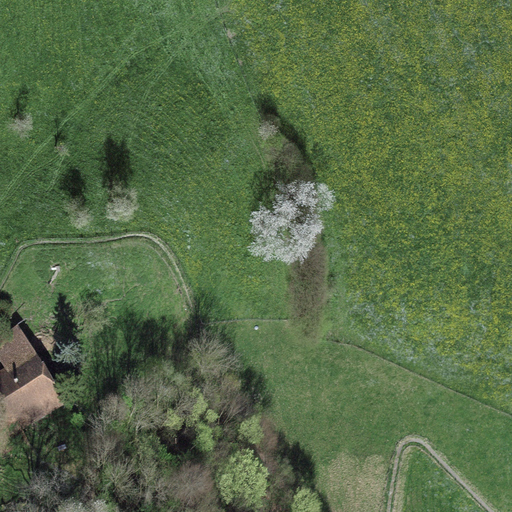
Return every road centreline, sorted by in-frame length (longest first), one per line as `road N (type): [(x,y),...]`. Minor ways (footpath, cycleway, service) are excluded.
road 1 (track): [(0,295),(19,258),(38,250),(151,243),(184,295),(270,511)]
road 2 (track): [(394,511),(400,463),(405,449),(417,446),(487,511)]
